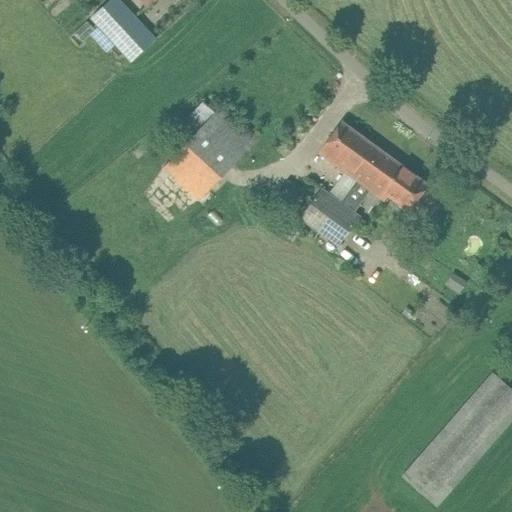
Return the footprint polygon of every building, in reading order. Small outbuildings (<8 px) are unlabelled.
[(110,0),(92,17),(90,19),(97,27),(94,30),(95,31),(110,48),(111,50),(114,46),(130,63),(157,38),(120,0),(110,0)] [(221,105),(208,120),(163,167),(200,200),(244,153),(258,138),(221,105)] [(330,138),(319,153),(344,171),(357,180),(379,150),(341,122),(330,138)] [(429,185),(379,150),(384,200),(388,195),(410,211),(429,185)] [(321,189),(299,218),(319,232),(341,203),(327,193),(321,189)] [(341,203),(319,232),(338,246),(360,217),(354,212),(341,203)] [(401,476),(437,509),(511,422),(511,388),(492,371),(401,476)]
